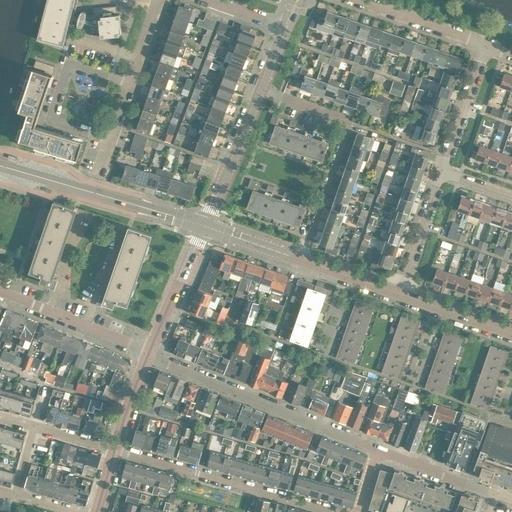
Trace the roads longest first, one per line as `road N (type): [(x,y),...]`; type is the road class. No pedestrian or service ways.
road 1 (residential): [(377,449),(147,353)]
road 2 (residential): [(260,92),(349,124),(300,259)]
road 3 (residential): [(113,450),(334,511)]
road 4 (residential): [(108,140),(46,122),(64,64),(130,85)]
road 5 (unclassified): [(158,211),(0,166)]
road 6 (residential): [(147,353),(0,291)]
road 7 (residential): [(490,48),(351,0)]
road 8 (tertiary): [(205,226),(260,92)]
road 9 (residential): [(511,499),(377,449)]
road 10 (unclassified): [(147,353),(205,226)]
road 11 (residential): [(440,171),(490,48)]
road 12 (residential): [(397,293),(440,171)]
road 13 (tertiary): [(511,332),(397,293)]
